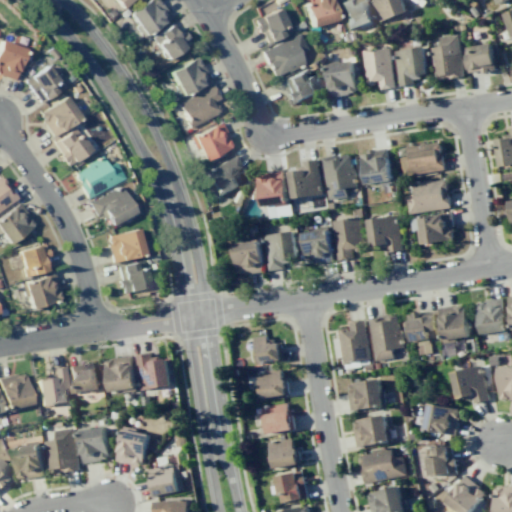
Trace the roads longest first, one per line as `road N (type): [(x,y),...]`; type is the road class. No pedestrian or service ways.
road 1 (tertiary): [(38,0),(121,108),(164,204),(220,511)]
road 2 (tertiary): [(239,511),(191,231),(168,162),(116,67),(61,0)]
road 3 (residential): [(0,343),(511,264)]
road 4 (residential): [(511,98),(277,134),(259,120),(193,0)]
road 5 (residential): [(90,329),(65,224),(0,128)]
road 6 (residential): [(341,511),(306,298)]
road 7 (residential): [(469,107),(488,268)]
